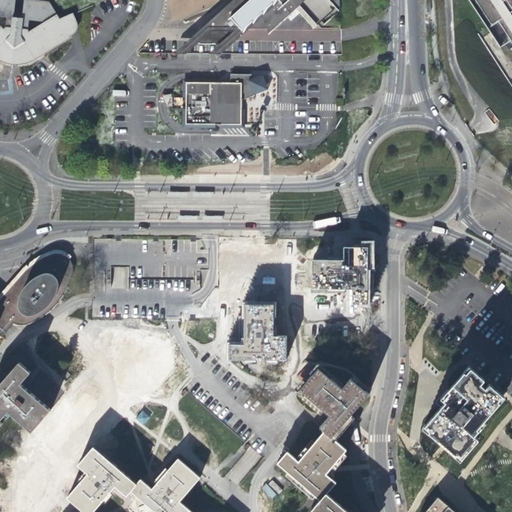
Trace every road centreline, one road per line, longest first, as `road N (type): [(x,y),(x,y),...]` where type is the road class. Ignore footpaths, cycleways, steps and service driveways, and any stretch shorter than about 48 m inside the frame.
road 1 (tertiary): [(31,228),(295,227),(367,208)]
road 2 (tertiary): [(355,173),(321,184),(65,184),(39,176)]
road 3 (residential): [(392,255),(379,438),(390,511)]
road 4 (residential): [(154,0),(150,18),(46,137)]
